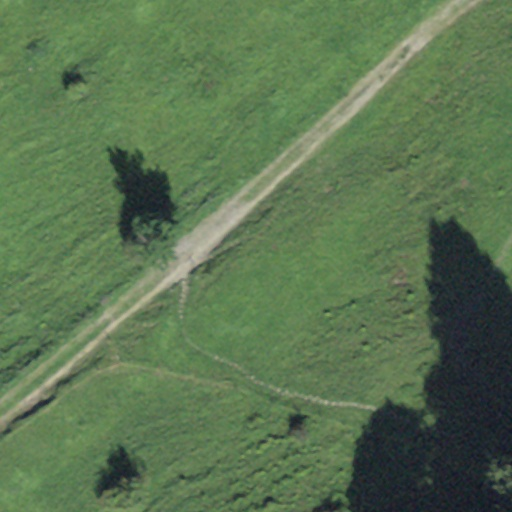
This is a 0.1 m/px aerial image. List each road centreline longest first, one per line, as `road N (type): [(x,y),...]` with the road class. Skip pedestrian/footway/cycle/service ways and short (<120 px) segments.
road 1 (track): [(489,0),(186,264)]
road 2 (track): [(186,264),(0,418)]
